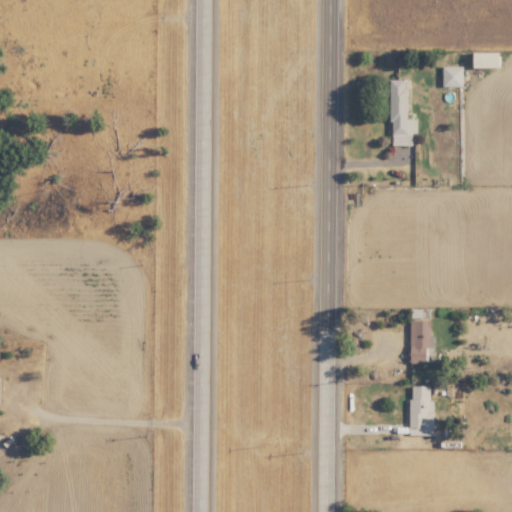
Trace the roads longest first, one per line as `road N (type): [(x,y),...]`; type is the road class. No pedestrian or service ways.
road 1 (trunk): [(207,0),(197,511)]
road 2 (trunk): [(325,511),(329,0)]
